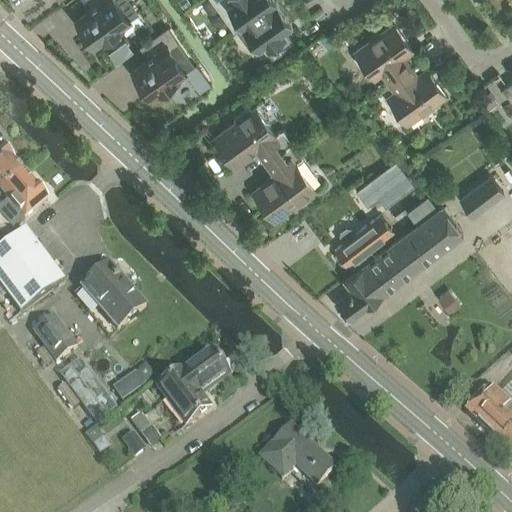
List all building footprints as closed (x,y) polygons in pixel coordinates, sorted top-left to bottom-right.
[(94,0),(98,4),(77,19),(95,44),(105,37),(107,40),(113,41),(120,36),(122,30),(119,26),(137,14),(127,0),(94,0)] [(231,0),(221,8),(236,29),(276,0),(231,0)] [(292,22),(276,0),(236,29),(252,51),(263,43),(273,58),(294,43),(287,33),(286,33),(282,28),(292,22)] [(410,45),(394,24),(381,34),(379,33),(372,38),(372,40),(356,52),(374,78),(382,72),(389,82),(410,67),(405,59),(415,52),(410,45)] [(194,63),(170,27),(146,44),(154,55),(133,70),(151,95),(161,87),(163,91),(170,92),(177,87),(178,81),(175,77),(179,74),(179,73),(194,63)] [(431,74),(421,81),(410,67),(389,82),(396,92),(388,97),(407,123),(423,111),(425,112),(432,107),(432,105),(446,95),(431,74)] [(497,100),(490,90),(480,98),(487,108),(497,100)] [(234,166),(257,149),(266,162),(293,142),(283,128),(276,133),(256,107),(252,110),(250,106),(234,118),(237,121),(214,138),(234,166)] [(296,161),(303,156),(293,142),(266,162),(276,175),(253,191),(273,219),(297,202),(299,205),(314,194),(312,191),(316,188),(296,161)] [(0,191),(3,195),(25,176),(2,149),(0,151),(0,191)] [(505,193),(491,173),(459,197),(473,216),(505,193)] [(25,221),(48,202),(25,176),(3,195),(10,203),(0,211),(0,217),(13,232),(25,221)] [(440,206),(392,244),(413,271),(462,235),(440,206)] [(350,264),(356,271),(375,256),(370,249),(393,231),(380,215),(356,233),(352,228),(346,227),(341,232),(340,237),(344,242),(335,249),(347,266),(350,264)] [(0,289),(21,317),(64,284),(25,233),(0,252),(0,289)] [(403,279),(413,271),(392,244),(375,256),(356,271),(345,279),(352,289),(336,302),(349,320),(403,279)] [(109,267),(81,291),(118,334),(146,309),(109,267)] [(439,297),(451,313),(462,304),(450,289),(439,297)] [(55,320),(34,335),(56,365),(76,350),(55,320)] [(196,417),(206,410),(198,399),(227,379),(219,369),(220,368),(211,355),(182,375),(181,373),(157,389),(183,427),(197,418),(196,417)] [(117,411),(80,362),(60,378),(96,426),(117,411)] [(134,376),(113,392),(123,404),(146,388),(156,379),(145,366),(134,376)] [(511,407),(491,388),(465,415),(487,436),(511,409),(511,407)] [(511,409),(487,436),(498,446),(511,431),(511,409)] [(141,417),(131,424),(141,437),(151,430),(144,421),(141,417)] [(282,483),(295,470),(317,490),(336,470),(290,427),(282,436),(258,461),(282,483)] [(151,430),(141,437),(151,450),(161,442),(151,429),(151,430)] [(95,430),(85,438),(92,448),(102,440),(95,430)] [(509,457),(511,453),(511,431),(498,446),(509,457)] [(122,444),(135,460),(146,452),(133,435),(122,444)]
